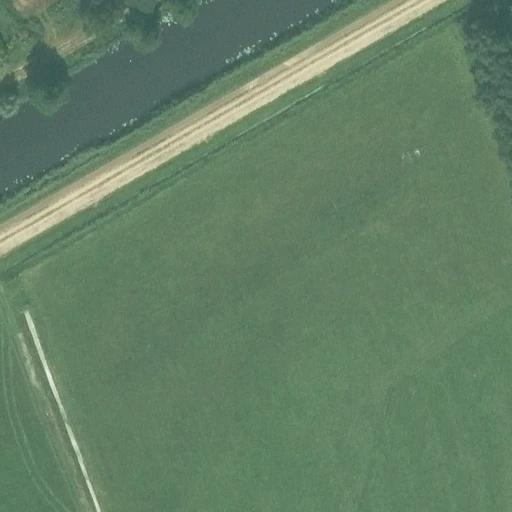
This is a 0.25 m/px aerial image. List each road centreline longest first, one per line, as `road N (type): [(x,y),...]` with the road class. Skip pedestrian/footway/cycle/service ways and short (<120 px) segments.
road 1 (track): [(0,246),(429,0)]
road 2 (track): [(0,84),(150,0)]
